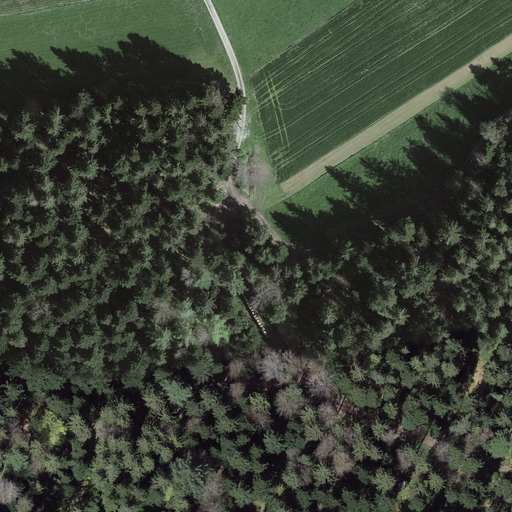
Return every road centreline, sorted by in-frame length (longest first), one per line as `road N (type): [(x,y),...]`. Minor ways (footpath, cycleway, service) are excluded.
road 1 (track): [(511,471),(355,415),(254,315),(223,221),(229,159),(244,116),(241,84),(207,0)]
road 2 (track): [(0,227),(129,236),(223,221),(352,233),(409,214),(455,177),(488,125),(511,111)]
